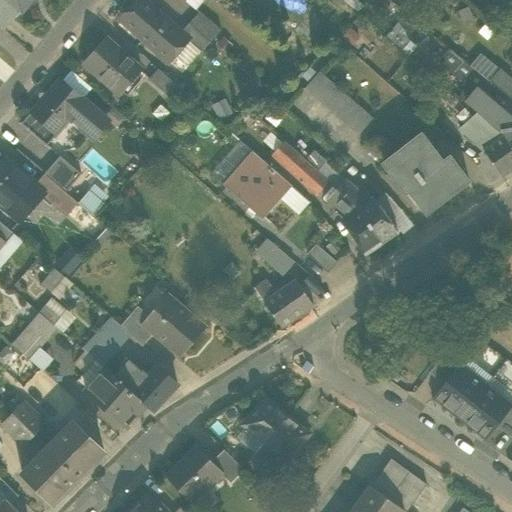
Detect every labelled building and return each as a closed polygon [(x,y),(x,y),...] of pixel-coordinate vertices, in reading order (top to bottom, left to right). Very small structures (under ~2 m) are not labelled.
[(0,0),(0,25),(4,30),(20,11),(7,0),(0,0)] [(7,0),(20,11),(29,0),(7,0)] [(136,0),(120,19),(168,62),(187,40),(188,39),(181,32),(143,0),(136,0)] [(199,11),(188,23),(209,42),(220,30),(199,11)] [(201,52),(209,42),(188,23),(181,32),(188,39),(187,40),(201,52)] [(299,55),(312,38),(302,29),(288,46),(299,55)] [(81,62),(119,95),(140,71),(103,38),(81,62)] [(477,89),(480,91),(488,81),(450,50),(441,61),(466,82),(476,91),(477,89)] [(344,58),(329,75),(337,82),(352,66),(344,58)] [(148,79),(169,97),(178,86),(158,68),(148,79)] [(489,81),(511,100),(511,79),(500,69),(489,81)] [(305,89),(358,135),(374,117),(321,71),(305,89)] [(59,79),(30,112),(56,134),(70,118),(71,116),(69,114),(82,99),(59,79)] [(476,91),(466,82),(461,99),(465,103),(476,91)] [(491,125),(504,136),(511,147),(511,118),(480,91),(477,89),(476,91),(465,103),(477,113),(491,125)] [(107,121),(82,99),(69,114),(71,116),(70,118),(93,138),(107,121)] [(46,146),(56,134),(30,112),(20,124),(46,146)] [(477,113),(459,128),(483,150),(504,136),(491,125),(477,113)] [(251,127),(276,150),(283,142),(257,120),(251,127)] [(410,188),(426,212),(468,183),(450,157),(441,163),(422,136),(384,162),(405,192),(410,188)] [(501,177),(511,169),(511,147),(504,136),(483,150),(501,177)] [(305,161),(283,142),(276,150),(272,155),(316,195),(327,183),(328,182),(317,172),(305,161)] [(305,161),(317,172),(325,163),(313,152),(305,161)] [(60,155),(44,174),(65,192),(81,174),(60,155)] [(227,187),(264,220),(291,186),(255,155),(227,187)] [(0,163),(0,204),(19,221),(21,219),(17,216),(26,205),(30,208),(43,194),(45,191),(37,185),(5,157),(0,163)] [(344,180),(325,163),(317,172),(328,182),(327,183),(335,190),(327,199),(347,216),(342,219),(367,255),(382,244),(398,233),(376,200),(374,198),(369,200),(345,179),(344,180)] [(77,203),(65,192),(44,174),(42,176),(44,177),(37,185),(45,191),(43,194),(67,215),(77,203)] [(161,192),(181,208),(195,189),(175,174),(161,192)] [(93,213),(108,194),(93,182),(78,200),(93,213)] [(206,185),(182,208),(198,224),(222,201),(206,185)] [(376,200),(398,233),(400,231),(403,234),(413,225),(386,193),(376,200)] [(21,219),(30,208),(26,205),(17,216),(21,219)] [(2,242),(6,246),(15,235),(0,222),(0,237),(3,240),(2,242)] [(259,253),(282,273),(293,261),(269,241),(259,253)] [(307,254),(308,256),(327,272),(328,273),(337,262),(316,244),(307,254)] [(318,282),(327,272),(308,256),(299,266),(318,282)] [(59,299),(73,283),(53,266),(39,282),(59,299)] [(254,288),(264,302),(276,294),(266,280),(254,288)] [(296,280),(276,294),(264,302),(281,328),(314,305),(296,280)] [(153,333),(180,356),(205,326),(169,295),(150,317),(145,323),(143,325),(153,333)] [(137,306),(132,312),(145,323),(150,317),(137,306)] [(12,344),(30,359),(57,328),(39,312),(12,344)] [(132,312),(120,326),(133,337),(142,345),(153,333),(143,325),(145,323),(132,312)] [(118,354),(133,337),(120,326),(112,319),(97,336),(118,354)] [(95,361),(105,369),(118,354),(97,336),(84,351),(95,361)] [(429,373),(445,385),(460,366),(444,354),(429,373)] [(463,369),(485,386),(492,376),(471,359),(463,369)] [(78,380),(87,389),(105,369),(95,361),(78,380)] [(154,365),(136,386),(131,392),(146,405),(153,411),(176,384),(154,365)] [(460,417),(485,437),(495,424),(510,406),(507,404),(485,386),(463,369),(460,366),(445,385),(435,398),(460,417)] [(115,378),(131,392),(136,386),(133,378),(135,376),(125,367),(115,378)] [(115,378),(105,369),(87,389),(85,391),(122,423),(133,411),(138,415),(146,405),(131,392),(115,378)] [(511,397),(511,391),(492,376),(485,386),(507,404),(511,397)] [(244,427),(265,443),(287,415),(263,397),(242,425),(244,427)] [(3,425),(23,445),(46,422),(25,401),(18,408),(11,401),(3,409),(11,417),(3,425)] [(495,424),(511,437),(511,407),(510,406),(495,424)] [(127,427),(138,415),(133,411),(122,423),(127,427)] [(287,415),(265,443),(271,448),(288,462),(310,434),(287,415)] [(23,472),(54,502),(104,451),(74,422),(23,472)] [(265,443),(244,427),(235,438),(256,454),(265,443)] [(260,463),(271,448),(265,443),(256,454),(253,458),(260,463)] [(166,475),(192,502),(221,474),(222,473),(212,462),(196,446),(166,475)] [(221,474),(230,483),(244,470),(224,450),(212,462),(222,473),(221,474)] [(247,465),(254,471),(260,463),(253,458),(247,465)] [(404,511),(416,511),(435,486),(396,458),(373,489),(404,511)] [(0,504),(5,499),(6,499),(12,505),(19,497),(0,478),(0,504)] [(369,486),(355,506),(362,511),(403,511),(404,511),(373,489),(369,486)] [(167,511),(149,493),(129,511),(167,511)] [(0,511),(18,511),(12,505),(6,499),(0,505),(0,511)]
